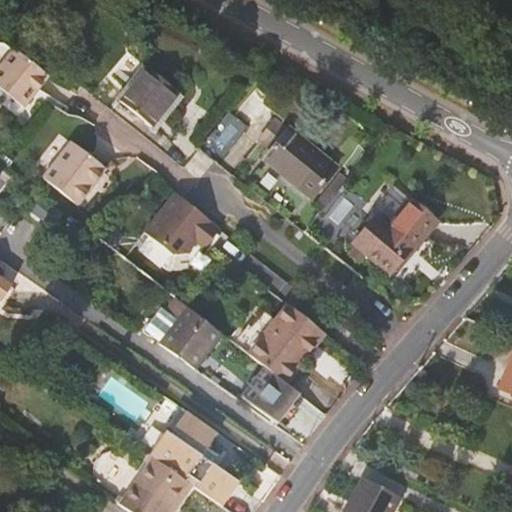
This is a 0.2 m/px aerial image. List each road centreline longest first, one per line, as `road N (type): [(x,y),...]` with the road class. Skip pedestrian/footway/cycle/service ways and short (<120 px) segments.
road 1 (unknown): [(313,467),(0,261)]
road 2 (residential): [(280,511),(342,428),(511,234)]
road 3 (residential): [(511,156),(220,0)]
